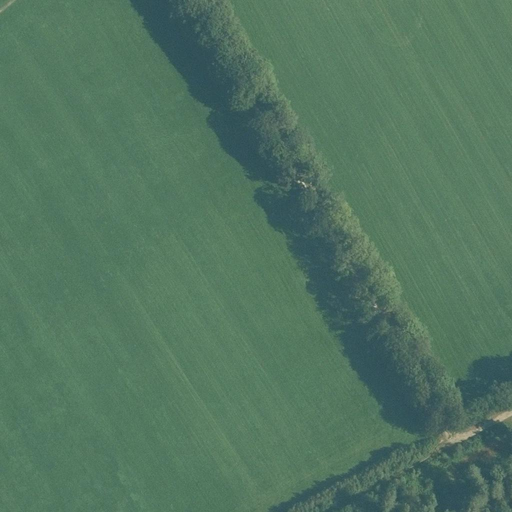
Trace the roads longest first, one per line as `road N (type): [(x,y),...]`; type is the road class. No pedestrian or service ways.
road 1 (track): [(186,0),(451,441)]
road 2 (track): [(451,441),(326,511)]
